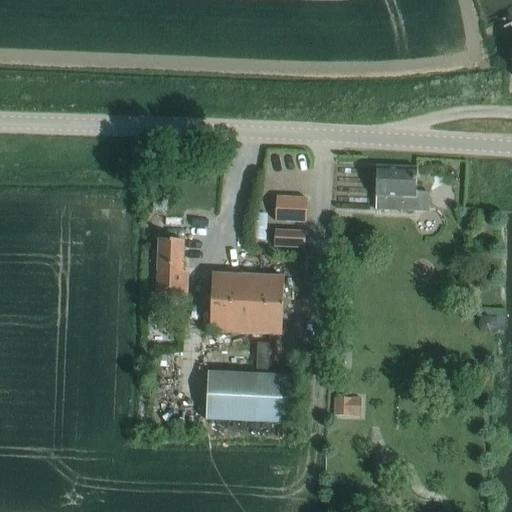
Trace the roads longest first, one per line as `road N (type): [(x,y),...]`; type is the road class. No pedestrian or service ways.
road 1 (tertiary): [(0,123),(381,140)]
road 2 (unclassified): [(511,114),(467,111),(381,140)]
road 3 (tertiary): [(381,140),(511,146)]
